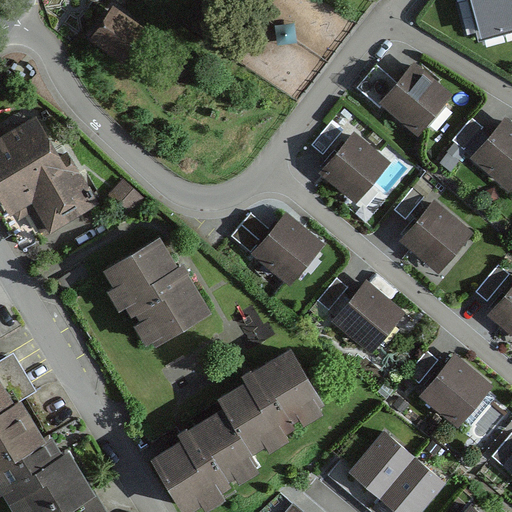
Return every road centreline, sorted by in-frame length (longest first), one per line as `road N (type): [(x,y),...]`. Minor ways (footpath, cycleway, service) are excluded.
road 1 (residential): [(7,15),(51,56),(79,109),(173,194),(204,202),(238,194),(265,170)]
road 2 (residential): [(511,378),(265,170)]
road 3 (residential): [(160,511),(0,256)]
road 4 (residential): [(265,170),(364,41),(386,26)]
road 5 (residential): [(511,95),(386,26)]
